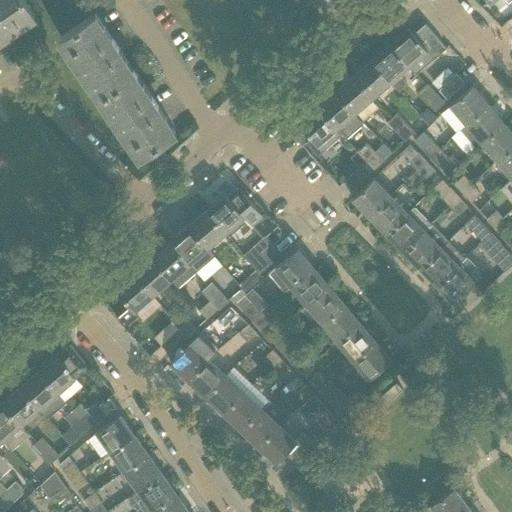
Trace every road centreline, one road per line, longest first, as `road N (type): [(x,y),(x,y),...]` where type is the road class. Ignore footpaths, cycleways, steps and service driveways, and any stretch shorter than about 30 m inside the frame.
road 1 (residential): [(223,511),(56,285)]
road 2 (residential): [(0,95),(31,88),(149,200)]
road 3 (residential): [(216,139),(125,0)]
road 4 (residential): [(232,124),(346,19)]
road 5 (residential): [(329,226),(232,124)]
road 6 (residential): [(56,285),(149,200)]
